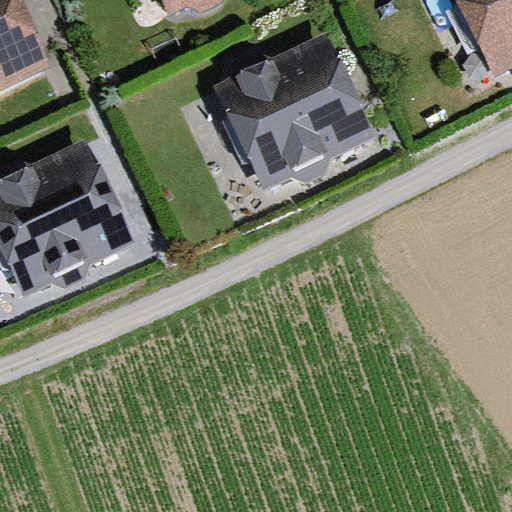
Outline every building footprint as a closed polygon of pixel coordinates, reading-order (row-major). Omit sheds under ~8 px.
[(147,0),(157,21),(201,0),(147,0)] [(511,0),(451,0),(491,82),(511,71),(511,0)] [(0,10),(0,94),(33,80),(0,10)] [(207,97),(252,193),(355,145),(310,49),(207,97)] [(73,158),(0,191),(0,271),(12,297),(116,248),(73,158)]
